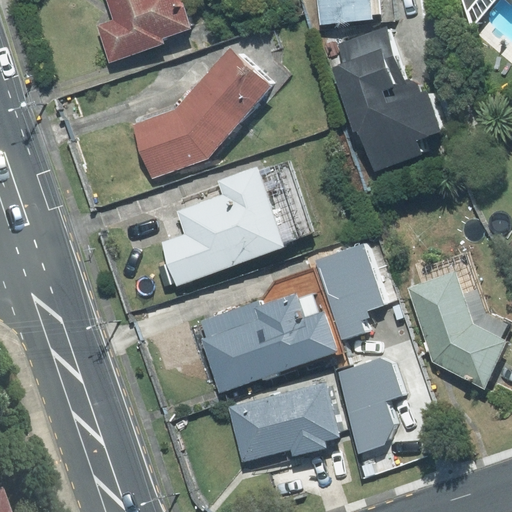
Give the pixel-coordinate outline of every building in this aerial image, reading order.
[(115,0),(122,18),(98,26),(112,66),(177,44),(174,35),(203,25),(193,0),(115,0)] [(384,0),(326,0),(329,25),(386,19),(384,0)] [(418,61),(399,23),(348,39),(355,64),(345,67),(364,130),(374,127),(387,168),(439,152),(434,137),(455,130),(442,87),(406,99),(402,86),(417,81),(411,63),(418,61)] [(289,83),(245,41),(186,103),(137,120),(157,178),(219,156),(289,83)] [(270,168),(269,163),(226,177),(228,184),(183,199),(194,230),(168,239),(184,286),(300,248),(297,239),(323,231),(299,158),(270,168)] [(511,315),(499,309),(482,262),(413,287),(441,363),(497,390),(511,359),(511,315)] [(267,298),(208,320),(231,389),(353,350),(339,309),(318,316),(309,290),(269,304),(267,298)] [(352,435),(339,378),(234,406),(249,463),(301,449),(302,455),(341,445),(339,438),(352,435)]
